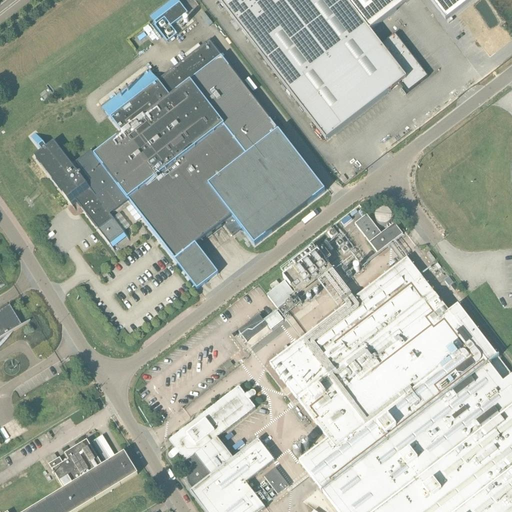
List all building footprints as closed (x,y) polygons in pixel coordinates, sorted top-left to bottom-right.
[(168,43),(177,35),(171,27),(188,14),(177,0),(170,0),(150,16),(157,25),(155,27),(168,43)] [(217,0),(326,141),(400,85),(407,94),(428,78),(394,34),(380,45),(369,31),(409,0),(217,0)] [(77,203),(110,246),(115,253),(116,252),(110,245),(124,235),(130,242),(130,241),(125,234),(110,215),(128,201),(197,291),(218,275),(196,246),(226,223),(227,224),(224,227),(233,237),(242,230),(255,247),(325,193),(222,59),(223,59),(210,42),(158,82),(149,70),(101,107),(123,135),(94,157),(90,151),(75,163),(89,182),(86,184),(54,142),(47,148),(35,133),(30,137),(42,152),(34,158),(72,207),(77,203)] [(381,235),(367,216),(355,225),(378,255),(403,235),(395,225),(381,235)] [(323,277),(332,271),(327,263),(331,259),(323,248),(283,278),(298,297),(323,277)] [(407,259),(355,300),(346,306),(270,365),(328,441),(299,463),(337,511),(511,511),(511,376),(498,359),(499,358),(498,357),(498,358),(458,306),(449,313),(407,259)] [(290,311),(300,304),(285,283),(267,296),(278,311),(286,305),(290,311)] [(21,327),(9,307),(0,311),(0,343),(1,343),(6,337),(29,323),(28,322),(21,327)] [(283,322),(276,312),(264,321),(271,331),(283,322)] [(246,397),(239,389),(193,424),(195,427),(189,431),(187,429),(169,442),(176,451),(170,455),(169,456),(169,457),(169,459),(170,459),(172,460),(173,460),(177,457),(179,456),(186,464),(188,462),(193,468),(189,471),(187,475),(187,479),(187,483),(188,486),(207,511),(262,511),(265,510),(246,484),(274,464),(257,442),(233,460),(217,440),(220,438),(256,410),(249,402),(255,398),(256,397),(256,396),(256,394),(255,393),(254,392),(253,392),(252,392),(251,392),(248,395),(246,397)] [(115,458),(103,437),(92,443),(105,464),(115,458)] [(103,467),(87,442),(65,455),(69,462),(63,465),(60,459),(49,465),(64,491),(29,511),(77,511),(138,475),(125,454),(103,467)] [(46,460),(48,464),(57,459),(55,455),(46,460)] [(278,496),(289,487),(275,469),(264,478),(278,496)]
